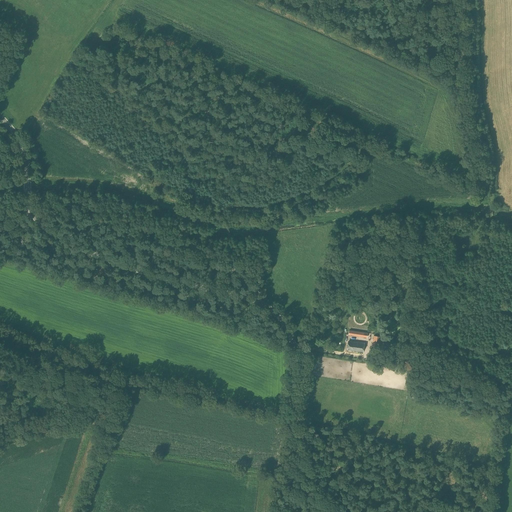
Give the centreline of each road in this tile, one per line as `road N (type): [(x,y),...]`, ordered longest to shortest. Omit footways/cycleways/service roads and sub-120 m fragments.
road 1 (unclassified): [(334,511),(297,445),(290,348),(277,315),(65,242),(35,223),(21,146),(0,117)]
road 2 (track): [(511,350),(462,347),(446,332),(491,255),(493,162),(473,0)]
